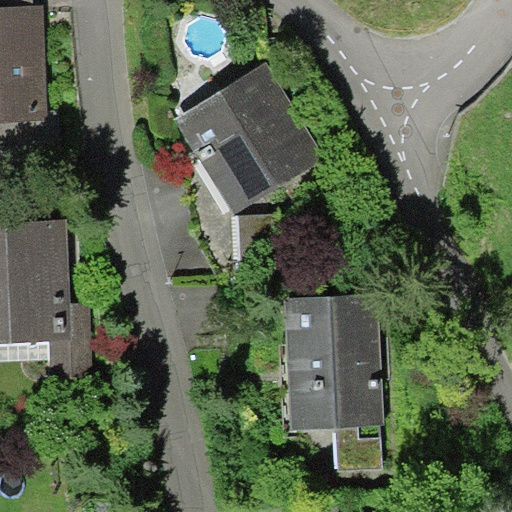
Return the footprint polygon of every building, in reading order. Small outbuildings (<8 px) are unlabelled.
[(0,6),(0,121),(48,120),(45,60),(43,5),(31,6),(0,6)] [(326,157),(266,62),(175,119),(234,214),(326,157)] [(282,214),(238,215),(240,271),(284,270),(282,214)] [(67,220),(0,222),(0,341),(50,340),(52,381),(92,380),(89,303),(71,304),(67,220)] [(380,294),(284,297),(287,370),(289,430),(334,428),(335,468),(382,467),(381,427),(385,427),(380,294)]
